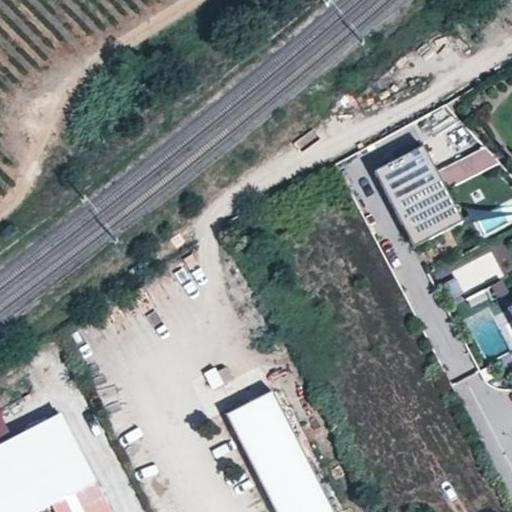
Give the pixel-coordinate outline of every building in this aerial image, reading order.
[(381,170),(420,245),(469,220),(430,145),(381,170)] [(499,209),(474,221),(480,234),(505,223),(499,209)] [(232,382),(225,369),(216,374),(223,387),(232,382)] [(333,511),(272,394),(227,418),(276,511),(333,511)] [(94,483),(60,415),(0,445),(0,511),(37,511),(50,506),(94,483)] [(109,511),(94,483),(50,506),(53,511),(109,511)]
